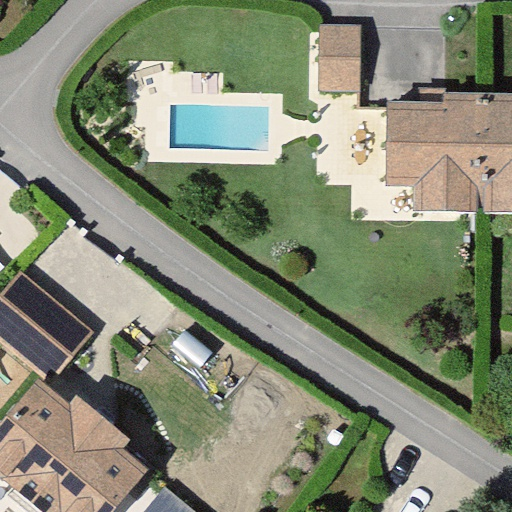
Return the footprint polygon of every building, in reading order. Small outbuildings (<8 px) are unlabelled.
[(317,32),(315,94),(352,95),(354,33),(317,32)] [(396,215),(471,216),(473,103),(428,103),(427,110),(371,109),(370,192),(396,193),(396,215)] [(511,103),(473,103),(471,216),(511,216),(511,103)] [(0,289),(0,346),(46,384),(83,339),(9,278),(0,289)] [(0,407),(0,487),(30,511),(105,511),(134,477),(20,383),(0,407)] [(140,511),(201,511),(167,482),(140,511)]
